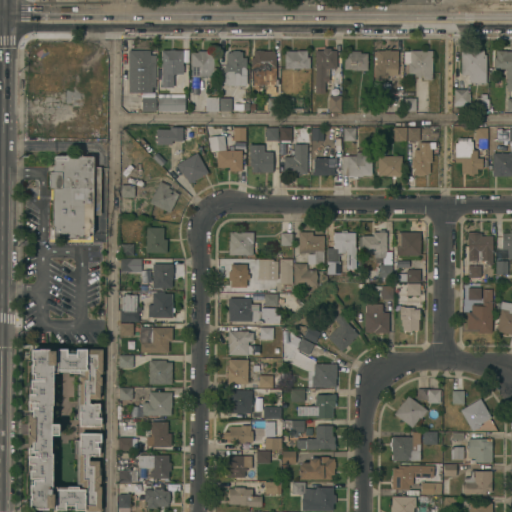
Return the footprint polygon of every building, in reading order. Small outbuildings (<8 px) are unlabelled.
[(322,50),(322,47),(329,47),(329,50),(335,50),(335,68),(328,68),(328,81),(324,81),(324,92),(314,92),(314,50),(322,50)] [(151,65),(151,92),(127,92),(127,49),(149,50),(149,54),(155,54),(155,65),(151,65)] [(181,73),(172,73),(172,86),(160,86),(160,49),(182,49),(181,73)] [(275,78),(277,78),(277,85),(274,85),(274,92),(264,93),(264,85),(251,85),(251,68),(250,68),(250,56),(252,56),(252,49),(262,49),(262,50),(274,50),(274,53),(275,53),(275,78)] [(296,68),(296,69),(291,69),(291,68),(284,68),(284,53),(285,50),(296,50),(296,49),(306,49),(306,56),(309,56),(308,68),(296,68)] [(397,68),(396,68),(396,75),(386,75),(386,78),(373,78),(373,66),(375,66),(375,50),(384,50),(384,49),(388,49),(388,50),(397,50),(397,68)] [(197,52),(197,50),(205,50),(205,52),(212,52),(212,76),(189,76),(189,52),(197,52)] [(224,72),(224,63),(225,63),(226,52),(228,52),(228,51),(231,51),(231,50),(238,50),(238,51),(241,51),(241,57),(245,57),(245,72),(241,72),(241,76),(235,76),(235,85),(223,84),(223,83),(224,72)] [(352,69),(352,68),(343,68),(343,52),(350,52),(350,50),(359,50),(359,52),(366,52),(366,69),(352,69)] [(431,79),(421,79),(421,75),(414,75),(414,73),(407,73),(407,63),(403,63),(403,51),(409,51),(409,50),(431,50),(431,79)] [(485,82),(479,82),(479,84),(473,84),(473,82),(468,82),(468,74),(460,74),(460,50),(482,50),(482,54),(485,54),(485,82)] [(511,90),(505,90),(505,78),(503,78),(503,68),(492,68),(492,56),(495,56),(495,50),(505,50),(511,50),(511,90)] [(190,76),(190,93),(197,93),(198,76),(190,76)] [(466,92),(469,92),(469,103),(466,103),(466,105),(453,105),(453,88),(466,88),(466,92)] [(488,112),(474,112),(474,96),(479,96),(479,93),(485,93),(485,97),(488,97),(488,112)] [(340,95),(340,110),(328,110),(328,95),(340,95)] [(155,110),(141,111),(141,97),(155,97),(155,110)] [(184,110),(157,110),(157,97),(184,97),(184,110)] [(216,110),(205,110),(206,97),(216,97),(216,110)] [(230,110),(219,110),(219,97),(230,97),(230,110)] [(278,110),(267,110),(267,97),(278,97),(278,110)] [(292,110),(280,110),(280,97),(292,97),(292,110)] [(371,110),(359,110),(359,97),(371,97),(371,110)] [(384,111),(372,110),(372,97),(384,97),(384,111)] [(415,110),(403,110),(403,97),(415,97),(415,110)] [(264,126),(277,126),(277,141),(264,141),(264,126)] [(278,126),(290,127),(290,140),(278,140),(278,126)] [(392,126),(405,126),(405,140),(392,140),(392,126)] [(181,127),(181,139),(170,139),(170,143),(155,143),(155,129),(169,129),(169,127),(181,127)] [(244,140),(232,140),(232,127),(244,127),(244,140)] [(310,127),(322,127),(322,140),(310,140),(310,127)] [(342,127),(354,127),(354,140),(342,140),(342,127)] [(406,127),(418,127),(418,140),(406,140),(406,127)] [(474,127),(486,127),(486,148),(477,147),(477,140),(474,140),(474,127)] [(454,142),(456,142),(456,137),(469,137),(469,140),(471,140),(471,149),(476,149),(476,157),(481,157),(481,168),(476,168),(476,173),(460,173),(460,162),(454,162),(454,142)] [(298,173),(298,175),(290,175),(290,173),(282,173),(282,156),(292,156),(292,143),(306,143),(306,173),(298,173)] [(248,145),(262,145),(262,152),(271,152),(271,172),(250,171),(250,168),(251,168),(251,165),(248,165),(248,154),(248,145)] [(412,168),(410,168),(410,157),(413,157),(413,148),(424,148),(424,151),(430,151),(430,162),(429,162),(429,173),(425,173),(425,174),(422,174),(422,175),(415,175),(415,174),(412,174),(412,168)] [(240,150),(240,170),(228,170),(228,167),(216,167),(216,150),(240,150)] [(342,155),(355,155),(355,151),(363,151),(363,155),(370,155),(370,175),(356,175),(356,177),(352,178),(352,176),(347,176),(347,175),(342,175),(342,155)] [(187,183),(181,172),(180,173),(175,164),(196,152),(207,172),(187,183)] [(511,152),(511,175),(491,175),(491,152),(511,152)] [(92,155),(92,166),(99,166),(99,214),(91,214),(91,235),(87,235),(87,236),(76,236),(76,238),(53,238),(53,226),(51,226),(51,187),(48,187),(48,171),(52,171),(52,164),(53,164),(53,155),(65,155),(65,153),(80,153),(80,155),(92,155)] [(400,155),(400,175),(394,175),(393,177),(391,177),(391,175),(376,175),(376,155),(400,155)] [(312,157),(335,157),(335,168),(332,168),(332,172),(333,172),(333,174),(312,174),(312,157)] [(159,180),(168,185),(167,187),(178,193),(168,212),(148,201),(159,180)] [(120,184),(133,185),(133,196),(120,196),(120,184)] [(145,227),(163,227),(162,239),(166,239),(165,252),(145,251),(145,227)] [(331,234),(332,234),(332,232),(340,232),(340,229),(346,229),(346,232),(353,232),(353,246),(354,246),(355,268),(345,268),(345,261),(343,261),(343,257),(345,257),(345,252),(336,252),(336,249),(332,249),(332,239),(331,239),(331,234)] [(360,235),(371,235),(371,231),(378,231),(378,229),(383,229),(383,231),(385,231),(385,257),(382,257),(382,262),(374,262),(374,257),(373,257),(373,252),(360,252),(360,235)] [(508,232),(508,229),(511,229),(511,273),(511,259),(507,259),(507,249),(501,249),(501,232),(508,232)] [(228,231),(252,231),(252,254),(227,254),(228,231)] [(279,231),(291,232),(291,245),(279,245),(279,231)] [(297,231),(311,231),(311,235),(323,235),(323,263),(313,263),(314,252),(297,252),(297,231)] [(394,252),(392,252),(392,247),(394,247),(394,240),(396,240),(396,231),(419,231),(419,254),(394,254),(394,252)] [(466,231),(473,231),(473,233),(480,232),(480,235),(491,235),(491,263),(485,263),(485,259),(479,260),(479,252),(477,252),(477,259),(467,259),(466,231)] [(120,243),(132,243),(132,255),(119,255),(120,243)] [(140,258),(140,270),(132,270),(119,270),(119,258),(132,258),(140,258)] [(258,258),(271,259),(271,271),(258,270),(258,258)] [(495,273),(495,260),(506,260),(506,273),(495,273)] [(326,261),(339,261),(339,273),(326,273),(326,261)] [(315,269),(315,285),(293,285),(293,262),(305,262),(305,269),(315,269)] [(152,263),(171,263),(171,287),(151,287),(152,263)] [(229,279),(227,279),(227,270),(229,270),(229,263),(245,263),(245,269),(246,269),(246,280),(245,280),(245,287),(229,286),(229,279)] [(378,263),(390,263),(390,280),(378,280),(378,263)] [(467,264),(480,265),(479,276),(467,276),(467,264)] [(405,270),(419,270),(419,281),(405,281),(405,270)] [(405,283),(418,283),(419,294),(406,294),(405,283)] [(380,298),(380,295),(374,295),(374,285),(380,285),(380,284),(392,285),(392,298),(380,298)] [(479,287),(479,299),(462,299),(462,287),(479,287)] [(466,311),(470,311),(470,304),(481,304),(481,288),(491,288),(490,332),(477,332),(477,328),(465,328),(466,311)] [(163,291),(163,293),(171,293),(171,307),(173,307),(173,311),(171,311),(171,317),(151,317),(151,316),(146,316),(146,304),(152,304),(152,292),(155,292),(155,291),(163,291)] [(263,293),(276,293),(276,305),(263,305),(263,293)] [(119,309),(121,309),(121,294),(136,294),(135,305),(138,306),(137,321),(119,320),(119,309)] [(227,297),(249,297),(249,303),(257,303),(257,310),(260,310),(260,307),(275,307),(275,314),(278,314),(278,322),(260,322),(260,320),(228,320),(228,312),(227,312),(227,297)] [(498,311),(494,310),(496,300),(500,301),(500,300),(511,302),(511,333),(495,330),(498,311)] [(363,312),(364,312),(364,303),(381,303),(381,312),(387,312),(387,332),(382,332),(382,334),(377,334),(377,332),(372,332),(372,331),(363,331),(363,312)] [(402,324),(400,324),(400,318),(398,318),(398,312),(399,312),(399,306),(413,306),(413,308),(418,308),(418,318),(417,318),(417,329),(410,329),(409,331),(406,331),(405,329),(402,329),(402,324)] [(339,324),(332,317),(338,312),(346,320),(345,321),(357,334),(339,350),(326,336),(339,324)] [(118,322),(132,322),(132,335),(118,335),(118,322)] [(307,325),(319,331),(313,342),(302,336),(307,325)] [(258,326),(272,327),(272,338),(258,338),(258,326)] [(139,327),(170,327),(170,340),(167,340),(167,351),(139,351),(139,327)] [(227,346),(226,346),(227,330),(247,330),(247,331),(252,331),(252,341),(249,341),(249,343),(247,343),(247,345),(258,345),(258,353),(247,353),(247,354),(227,354),(227,346)] [(301,337),(313,344),(307,354),(295,348),(301,337)] [(50,487),(66,487),(66,486),(76,486),(76,440),(78,440),(78,433),(100,433),(100,442),(97,442),(97,447),(99,447),(98,456),(88,456),(88,461),(98,461),(98,467),(100,467),(100,477),(99,486),(100,486),(100,510),(84,510),(84,511),(73,510),(73,509),(65,509),(65,510),(54,510),(54,498),(52,498),(52,508),(47,508),(47,510),(36,510),(36,509),(28,509),(28,498),(29,498),(29,495),(28,495),(28,485),(30,485),(30,480),(31,480),(31,479),(28,479),(28,471),(27,471),(27,465),(26,465),(26,447),(29,447),(29,444),(26,444),(27,434),(27,425),(27,415),(28,415),(28,411),(27,411),(27,394),(28,394),(28,380),(32,380),(32,378),(31,378),(31,374),(29,374),(29,364),(30,364),(30,360),(29,360),(29,349),(37,349),(48,349),(48,351),(53,351),(53,361),(55,361),(55,349),(66,349),(66,350),(75,350),(75,349),(101,350),(101,374),(100,374),(100,377),(101,377),(100,383),(101,383),(101,393),(99,393),(99,399),(88,399),(88,403),(99,404),(99,410),(100,410),(100,427),(78,426),(78,419),(76,419),(77,373),(67,373),(67,372),(57,372),(57,373),(52,373),(51,405),(50,405),(50,424),(57,424),(57,436),(50,436),(50,453),(51,453),(50,487)] [(118,354),(132,355),(132,367),(118,367),(118,354)] [(226,367),(227,367),(227,358),(247,359),(246,383),(226,382),(226,367)] [(148,359),(164,359),(164,361),(170,361),(170,383),(148,383),(148,359)] [(311,375),(313,375),(313,363),(335,363),(335,378),(334,378),(334,386),(310,386),(311,375)] [(258,374),(271,374),(271,387),(257,386),(258,374)] [(118,387),(131,387),(131,398),(118,398),(118,387)] [(426,402),(427,399),(416,399),(416,387),(427,388),(439,388),(439,402),(426,402)] [(289,388),(303,389),(303,401),(289,401),(289,388)] [(226,397),(227,398),(227,389),(250,389),(250,412),(226,412),(226,397)] [(451,390),(462,390),(462,402),(451,402),(451,390)] [(141,401),(148,402),(148,391),(170,392),(170,414),(141,414),(141,401)] [(303,405),(314,405),(314,394),(330,394),(330,393),(334,393),(334,395),(335,395),(335,400),(334,400),(334,401),(335,401),(335,405),(334,405),(334,407),(331,407),(331,417),(314,417),(314,414),(303,414),(303,405)] [(426,409),(420,418),(418,416),(411,426),(393,413),(401,401),(401,402),(406,395),(426,409)] [(459,409),(478,398),(490,416),(489,417),(493,425),(481,428),(479,425),(471,430),(459,409)] [(262,405),(279,406),(279,418),(262,417),(262,405)] [(303,431),(299,431),(299,434),(290,434),(290,427),(283,427),(283,425),(281,425),(281,420),(283,420),(283,419),(303,419),(303,431)] [(150,436),(149,421),(166,421),(167,432),(170,432),(170,446),(150,446),(150,444),(146,444),(145,436),(150,436)] [(228,437),(226,436),(227,433),(228,432),(228,425),(239,425),(239,424),(251,424),(251,441),(243,441),(243,442),(234,442),(234,441),(228,441),(228,437)] [(314,424),(331,425),(331,435),(333,435),(333,437),(334,437),(334,442),(335,442),(335,447),(334,447),(334,449),(329,449),(329,448),(315,448),(315,449),(305,449),(305,448),(295,448),(295,438),(305,438),(305,437),(314,438),(314,424)] [(419,460),(410,459),(410,460),(394,460),(392,460),(391,460),(391,459),(390,459),(390,454),(391,454),(391,450),(390,450),(390,445),(388,445),(388,441),(390,441),(390,440),(390,437),(391,437),(391,436),(410,436),(410,431),(419,431),(419,460)] [(422,443),(422,431),(436,431),(436,443),(422,443)] [(130,450),(117,449),(117,437),(131,437),(130,450)] [(263,437),(277,437),(277,448),(263,448),(263,437)] [(490,438),(490,461),(473,461),(473,456),(467,456),(467,438),(490,438)] [(450,446),(462,446),(462,458),(450,458),(450,446)] [(255,450),(268,450),(268,462),(255,462),(255,450)] [(281,450),(294,450),(294,463),(281,462),(281,450)] [(137,454),(167,455),(167,462),(169,462),(169,470),(167,470),(167,477),(152,477),(152,476),(149,476),(149,471),(151,471),(151,467),(137,467),(137,454)] [(225,455),(250,455),(250,467),(243,467),(243,476),(225,476),(225,455)] [(298,463),(300,463),(300,461),(308,461),(308,457),(317,457),(317,456),(327,456),(327,457),(333,457),(333,461),(334,461),(334,467),(333,467),(333,474),(330,474),(330,478),(298,478),(298,463)] [(442,475),(442,463),(455,463),(455,475),(442,475)] [(397,465),(407,465),(407,464),(432,465),(431,476),(411,476),(411,484),(407,484),(407,488),(390,488),(391,475),(390,475),(390,468),(391,468),(391,466),(394,466),(394,467),(397,467),(397,465)] [(254,468),(243,468),(242,480),(254,480),(254,468)] [(118,469),(136,470),(136,482),(117,481),(118,469)] [(469,469),(474,469),(474,470),(490,470),(490,490),(481,489),(481,493),(461,493),(461,483),(464,483),(464,482),(463,482),(463,476),(468,476),(469,469)] [(276,482),(279,482),(279,493),(264,493),(264,481),(276,481),(276,482)] [(332,487),(331,494),(334,494),(334,502),(332,502),(332,510),(300,509),(301,493),(290,493),(290,481),(304,481),(303,488),(314,488),(316,486),(332,487)] [(420,481),(432,481),(432,494),(419,493),(420,481)] [(226,498),(224,496),(224,491),(226,490),(228,491),(228,488),(233,488),(233,486),(243,486),(243,488),(251,488),(251,495),(260,495),(260,506),(248,506),(248,504),(235,504),(235,503),(232,503),(232,504),(228,504),(228,502),(226,502),(226,499),(227,499),(227,497),(226,498)] [(143,490),(152,490),(152,488),(162,488),(162,490),(167,490),(167,506),(156,505),(156,507),(145,507),(145,501),(143,501),(143,490)] [(117,494),(129,494),(129,507),(117,507),(117,494)] [(390,511),(390,504),(390,495),(414,496),(414,506),(412,506),(412,511),(390,511)] [(442,508),(442,497),(455,497),(454,508),(442,508)] [(491,502),(491,511),(468,511),(468,502),(491,502)]
